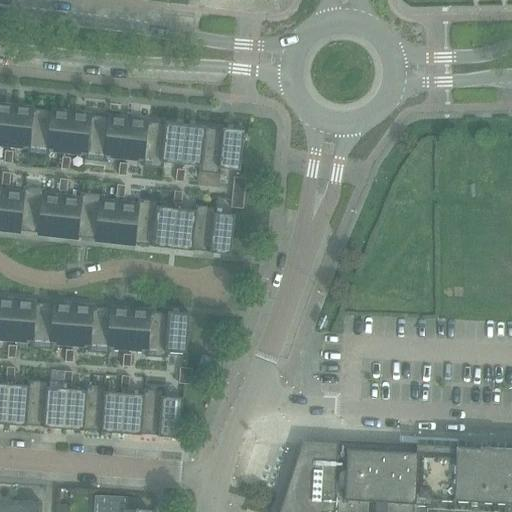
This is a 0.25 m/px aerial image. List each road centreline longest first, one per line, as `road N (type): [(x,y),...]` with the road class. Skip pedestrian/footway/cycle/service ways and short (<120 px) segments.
road 1 (tertiary): [(296,52),(0,11)]
road 2 (tertiary): [(0,50),(252,70),(293,87)]
road 3 (residential): [(249,398),(306,237),(334,125)]
road 4 (residential): [(511,416),(249,398)]
road 5 (residential): [(217,473),(0,458)]
road 6 (residential): [(0,263),(25,276),(129,268),(210,286)]
road 7 (tertiary): [(511,46),(445,59),(388,49)]
road 8 (tertiary): [(389,91),(511,81)]
